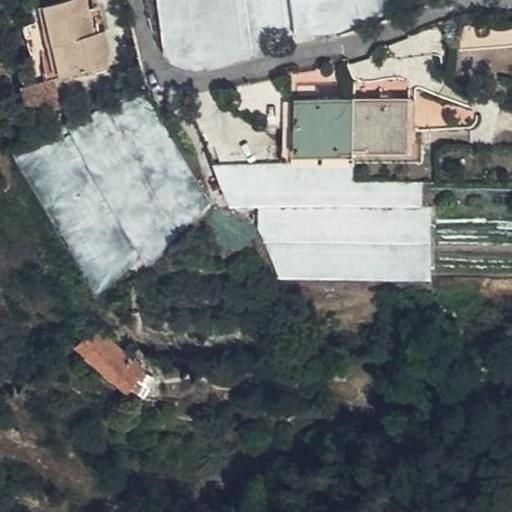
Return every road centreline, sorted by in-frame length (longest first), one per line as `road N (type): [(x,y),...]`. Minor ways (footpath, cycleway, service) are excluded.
road 1 (motorway): [(511,27),(159,511)]
road 2 (motorway): [(323,511),(511,262)]
